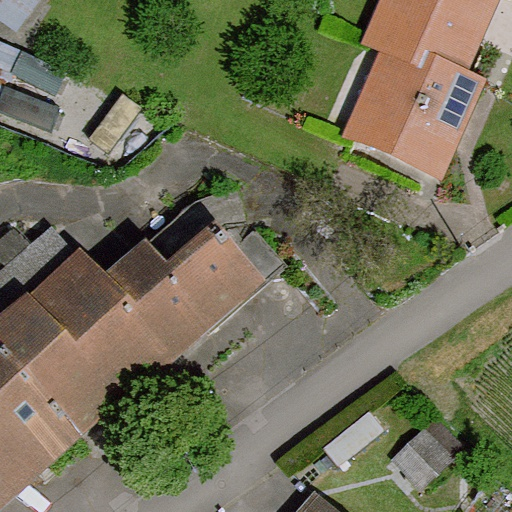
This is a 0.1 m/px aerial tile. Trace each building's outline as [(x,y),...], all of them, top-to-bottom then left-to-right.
[(0,0),(0,6),(27,26),(45,0),(0,0)] [(496,0),(390,0),(370,47),(387,55),(350,142),(440,181),(479,90),(461,83),(496,0)] [(0,111),(52,133),(79,67),(0,34),(0,111)] [(173,282),(149,254),(107,291),(55,232),(0,280),(0,511),(5,511),(286,268),(257,235),(233,256),(219,241),(173,282)] [(423,431),(394,462),(422,489),(452,459),(423,431)] [(511,511),(511,491),(497,478),(466,511),(511,511)]
